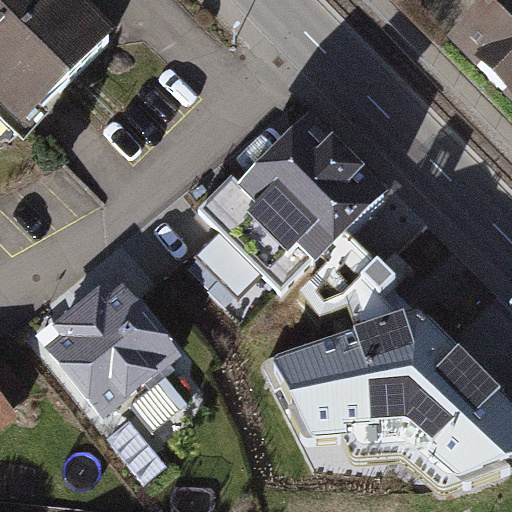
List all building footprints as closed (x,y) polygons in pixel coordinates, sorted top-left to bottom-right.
[(0,0),(0,121),(23,145),(119,51),(68,0),(0,0)] [(511,0),(501,0),(448,55),(511,117),(511,0)] [(234,184),(199,218),(283,301),(309,275),(317,284),(391,211),(310,130),(245,195),(234,184)] [(397,302),(378,285),(363,301),(382,319),(397,302)] [(60,346),(46,357),(104,430),(182,367),(124,295),(109,308),(101,297),(52,336),(60,346)] [(275,385),(311,458),(349,456),(348,448),(402,447),(407,447),(412,450),(434,471),(430,476),(456,497),(460,498),(464,499),(507,487),(511,485),(511,423),(426,335),(421,332),(415,333),(278,378),(275,380),(275,385)] [(35,398),(0,353),(0,442),(20,427),(11,417),(35,398)]
